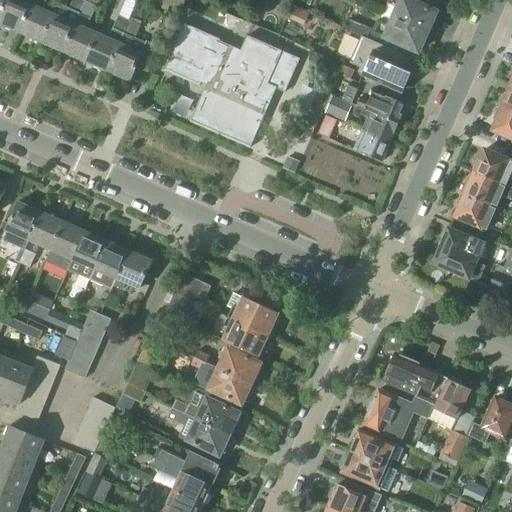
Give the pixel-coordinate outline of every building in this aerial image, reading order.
[(6,0),(0,14),(0,24),(19,33),(33,4),(34,0),(6,0)] [(34,0),(33,4),(43,8),(47,0),(34,0)] [(53,13),(40,42),(63,52),(76,23),(86,1),(86,0),(72,0),(69,10),(65,18),(53,13)] [(98,33),(85,62),(107,72),(130,21),(129,20),(134,10),(137,2),(131,0),(125,0),(119,16),(109,37),(98,33)] [(185,0),(163,0),(162,3),(164,4),(162,9),(168,11),(170,6),(182,10),(185,0)] [(411,0),(390,0),(388,5),(385,13),(428,31),(437,11),(411,0)] [(76,23),(63,52),(85,62),(98,33),(87,28),(97,6),(86,1),(76,23)] [(33,4),(19,33),(40,42),(53,13),(43,8),(33,4)] [(385,13),(380,22),(376,33),(419,52),(428,31),(385,13)] [(371,28),(350,20),(346,30),(365,38),(367,39),(367,38),(371,28)] [(130,21),(107,72),(130,82),(136,67),(149,73),(160,47),(146,41),(145,42),(135,38),(141,25),(130,21)] [(184,25),(164,71),(166,72),(166,70),(199,84),(198,86),(200,87),(201,83),(206,86),(190,122),(192,123),(192,121),(218,132),(217,134),(219,135),(220,133),(222,134),(221,136),(223,136),(223,135),(249,146),(249,148),(250,148),(276,89),(285,93),(300,59),(301,56),(282,48),(282,49),(249,35),(249,33),(248,33),(240,51),(185,26),(186,25),(184,25)] [(276,34),(273,42),(300,53),(303,45),(276,34)] [(413,58),(367,38),(367,39),(365,38),(353,63),(361,67),(359,72),(402,91),(412,68),(408,67),(413,58)] [(349,86),(343,100),(351,103),(353,104),(358,90),(349,86)] [(501,106),(504,108),(503,110),(511,113),(511,89),(509,97),(505,95),(501,106)] [(369,101),(362,98),(358,106),(399,124),(408,104),(380,91),(379,94),(374,91),(369,101)] [(335,116),(344,119),(351,103),(343,100),(342,99),(335,116)] [(355,112),(369,118),(363,131),(391,143),(399,124),(358,106),(355,112)] [(494,131),(511,138),(511,113),(503,110),(503,111),(499,110),(495,119),(498,121),(494,131)] [(345,123),(334,118),(325,138),(337,144),(345,128),(344,127),(345,123)] [(354,150),(382,162),(391,143),(363,131),(354,150)] [(478,159),(472,172),(475,173),(507,186),(511,174),(511,161),(485,150),(480,160),(478,159)] [(463,192),(466,193),(465,195),(497,209),(503,196),(511,200),(511,189),(507,187),(507,186),(475,173),(471,183),(468,182),(463,192)] [(457,206),(460,208),(456,217),(488,231),(497,209),(465,195),(464,197),(461,196),(457,206)] [(19,202),(6,231),(18,236),(8,259),(18,263),(41,212),(19,202)] [(41,212),(18,263),(30,269),(36,254),(26,250),(30,241),(50,250),(63,221),(41,212)] [(50,250),(45,262),(68,271),(85,231),(63,221),(50,250)] [(448,229),(434,263),(479,282),(486,266),(476,262),(484,244),(448,229)] [(85,231),(68,271),(90,281),(107,241),(85,231)] [(107,241),(90,281),(91,282),(91,281),(112,290),(114,286),(129,251),(107,241)] [(503,268),(498,266),(488,288),(507,296),(508,294),(511,284),(511,250),(503,268)] [(129,251),(114,286),(123,290),(126,284),(139,290),(152,261),(129,251)] [(174,294),(199,304),(203,306),(212,287),(184,274),(174,294)] [(174,294),(164,315),(178,321),(189,326),(199,304),(174,294)] [(268,335),(272,327),(274,328),(281,324),(280,315),(244,299),(239,310),(234,308),(229,318),(236,321),(268,335)] [(0,323),(18,331),(22,323),(3,315),(0,320),(0,323)] [(94,329),(84,325),(79,337),(100,346),(111,320),(101,315),(94,329)] [(226,326),(230,328),(224,341),(258,357),(268,335),(236,321),(229,318),(226,326)] [(22,323),(18,331),(39,340),(42,332),(22,323)] [(74,348),(95,357),(100,346),(79,337),(74,348)] [(263,363),(229,347),(219,368),(253,384),(263,363)] [(70,359),(90,367),(95,357),(74,348),(70,359)] [(211,357),(198,351),(195,356),(208,362),(211,357)] [(418,396),(417,397),(436,405),(447,379),(438,374),(439,371),(396,352),(386,375),(388,376),(385,382),(418,396)] [(0,392),(13,359),(0,354),(0,392)] [(55,377),(60,365),(38,356),(33,368),(55,377)] [(202,373),(214,379),(210,389),(244,405),(253,384),(219,368),(219,369),(208,364),(208,362),(195,356),(191,365),(203,371),(202,373)] [(33,368),(13,359),(0,392),(0,397),(18,405),(20,400),(24,390),(29,379),(33,368)] [(70,359),(65,369),(65,370),(85,379),(90,367),(70,359)] [(140,361),(130,384),(147,393),(158,370),(140,361)] [(55,377),(33,368),(29,379),(51,388),(55,377)] [(51,388),(29,379),(24,390),(47,399),(51,388)] [(447,379),(436,405),(429,421),(453,431),(458,420),(471,389),(447,379)] [(140,403),(145,393),(127,384),(122,395),(140,403)] [(47,399),(24,390),(20,400),(43,409),(47,399)] [(400,440),(408,421),(389,413),(396,397),(379,390),(364,424),(400,440)] [(177,400),(174,407),(230,433),(234,426),(239,425),(242,418),(239,414),(240,412),(208,397),(196,392),(189,406),(177,400)] [(417,397),(413,405),(400,399),(396,397),(389,413),(408,421),(409,422),(413,414),(429,421),(436,405),(417,397)] [(115,408),(93,398),(88,410),(110,420),(115,408)] [(474,423),(468,437),(485,445),(491,432),(505,438),(511,423),(511,402),(510,402),(506,402),(496,398),(482,427),(474,423)] [(20,400),(18,405),(16,411),(38,420),(43,409),(20,400)] [(174,407),(170,416),(182,422),(181,424),(185,426),(180,437),(187,440),(220,456),(221,454),(225,454),(229,447),(226,443),(230,433),(174,407)] [(105,431),(106,430),(110,420),(88,410),(83,421),(105,431)] [(440,455),(445,457),(443,462),(456,468),(469,439),(466,438),(475,418),(463,413),(454,432),(451,431),(440,455)] [(78,432),(100,442),(105,431),(83,421),(78,432)] [(0,445),(0,447),(36,461),(44,441),(8,427),(0,445)] [(361,430),(352,451),(390,467),(393,460),(391,459),(396,446),(396,445),(361,430)] [(73,444),(95,454),(100,442),(78,432),(73,444)] [(430,448),(419,443),(416,450),(433,458),(438,448),(432,445),(430,448)] [(36,461),(0,447),(0,470),(28,482),(36,461)] [(158,449),(154,458),(159,461),(160,459),(213,484),(221,466),(191,451),(187,461),(164,450),(163,451),(158,449)] [(352,451),(343,474),(388,493),(398,471),(390,467),(352,451)] [(68,475),(76,478),(86,458),(78,454),(68,475)] [(158,470),(154,480),(159,482),(174,489),(203,503),(213,484),(160,459),(159,461),(155,468),(158,470)] [(28,482),(0,470),(0,494),(20,502),(28,482)] [(76,478),(68,475),(59,495),(67,498),(76,478)] [(341,511),(375,511),(382,496),(343,479),(340,487),(337,486),(328,506),(341,511)] [(144,488),(140,497),(172,511),(199,511),(203,503),(174,489),(159,482),(154,493),(144,488)] [(468,485),(462,498),(468,501),(481,507),(487,494),(474,488),(468,485)] [(16,511),(20,502),(0,494),(0,511),(16,511)] [(60,511),(67,498),(59,495),(50,511),(60,511)] [(172,511),(140,497),(136,506),(137,506),(149,511),(172,511)] [(473,511),(475,509),(459,503),(455,511),(473,511)]
